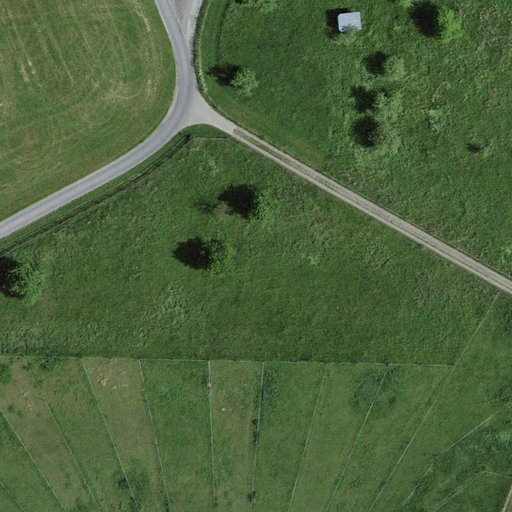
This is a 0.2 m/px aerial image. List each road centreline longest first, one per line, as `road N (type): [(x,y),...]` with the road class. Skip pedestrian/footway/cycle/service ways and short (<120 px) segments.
road 1 (track): [(187,104),(511,290)]
road 2 (track): [(176,24),(187,104),(173,130),(151,153),(0,235)]
